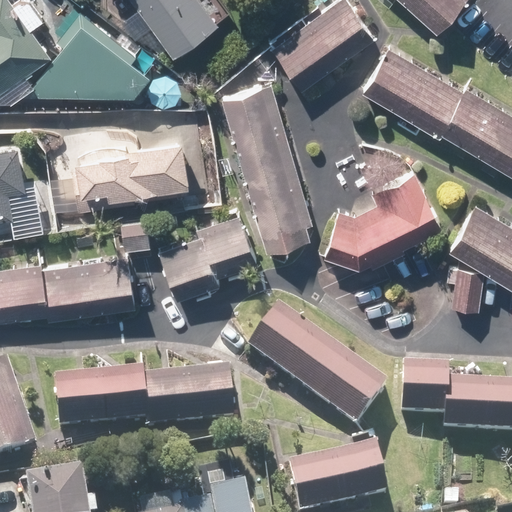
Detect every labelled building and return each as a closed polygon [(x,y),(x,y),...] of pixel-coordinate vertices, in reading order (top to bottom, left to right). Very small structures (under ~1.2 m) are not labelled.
[(0,0),(0,94),(58,53),(20,0),(0,0)] [(137,0),(178,54),(225,19),(210,0),(137,0)] [(337,0),(276,45),(306,87),(379,34),(354,0),(337,0)] [(403,0),(436,29),(462,0),(403,0)] [(144,53),(87,7),(59,41),(66,46),(26,96),(143,94),(160,73),(140,58),(144,53)] [(368,91),(443,135),(446,131),(511,170),(511,110),(472,87),(469,92),(393,47),(368,91)] [(275,81),(223,96),(268,250),(314,237),(310,223),(316,222),(275,81)] [(84,165),(75,166),(83,208),(192,190),(190,182),(199,181),(191,135),(82,154),(84,165)] [(24,143),(0,146),(0,217),(18,214),(14,190),(31,187),(24,143)] [(364,264),(374,261),(447,225),(418,168),(375,189),(381,202),(360,213),(340,207),(328,254),(364,264)] [(452,246),(461,250),(457,305),(484,306),(485,264),(511,278),(511,220),(477,201),(452,246)] [(161,251),(179,297),(225,280),(223,274),(262,259),(244,211),(198,228),(201,236),(161,251)] [(45,262),(0,267),(0,320),(48,314),(49,318),(140,306),(133,255),(46,266),(45,262)] [(391,387),(275,304),(247,342),(364,426),(391,387)] [(0,360),(0,455),(39,442),(10,357),(0,360)] [(511,380),(455,378),(456,362),(407,359),(405,411),(449,413),(448,428),(511,430),(511,380)] [(147,368),(55,374),(58,426),(147,421),(147,425),(238,419),(235,367),(148,373),(147,368)] [(288,460),(298,511),(390,493),(380,443),(288,460)] [(160,511),(257,511),(250,480),(237,483),(233,463),(200,470),(206,498),(183,503),(183,507),(160,511)] [(95,511),(89,466),(31,474),(36,511),(95,511)]
